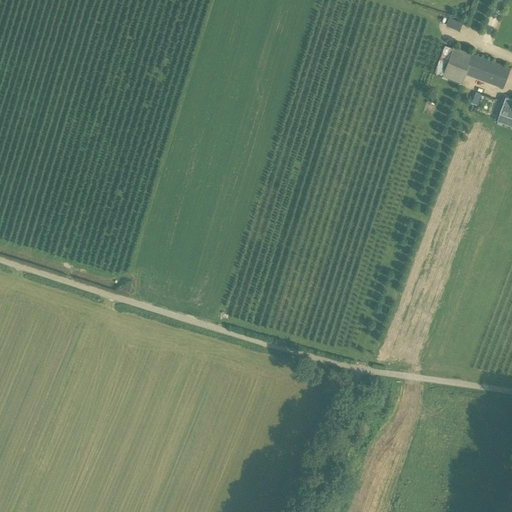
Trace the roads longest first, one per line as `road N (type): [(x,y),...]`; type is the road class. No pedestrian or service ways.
road 1 (unclassified): [(511,390),(324,360),(0,260)]
road 2 (track): [(300,511),(354,363)]
